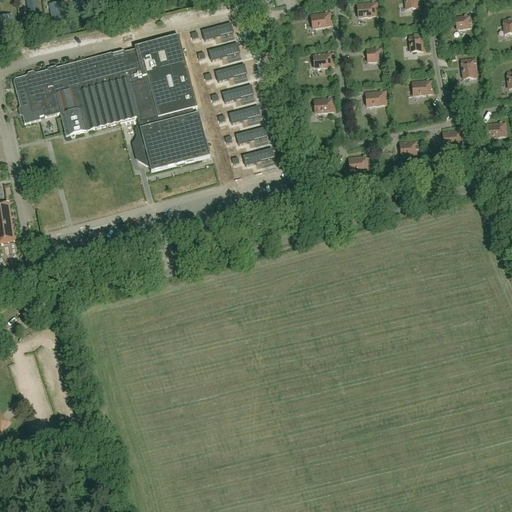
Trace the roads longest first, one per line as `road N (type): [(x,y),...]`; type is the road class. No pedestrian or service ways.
road 1 (tertiary): [(0,342),(67,302),(511,179)]
road 2 (unknown): [(459,511),(440,455),(387,379),(370,293),(324,229)]
road 3 (unknown): [(364,506),(327,380),(256,247)]
road 4 (unknown): [(169,272),(174,308),(160,371),(210,511)]
road 5 (unknown): [(491,377),(467,356),(428,199)]
road 6 (unknown): [(511,438),(483,345),(459,328)]
